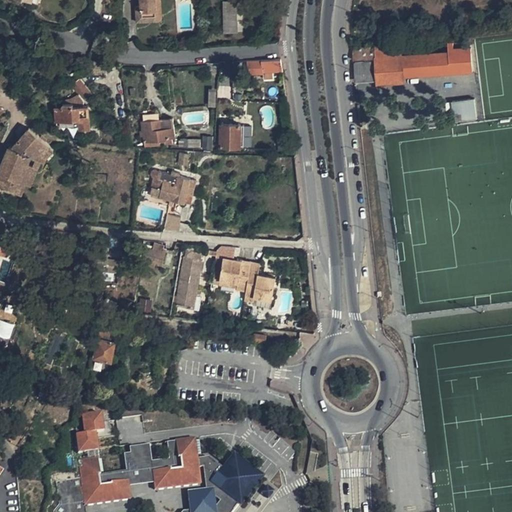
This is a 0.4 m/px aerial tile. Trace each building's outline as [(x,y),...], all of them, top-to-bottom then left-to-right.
[(138,0),(139,4),(132,5),(132,21),(140,21),(140,11),(152,10),(152,0),(138,0)] [(159,20),(158,0),(152,0),(152,10),(140,11),(140,21),(159,20)] [(232,29),(230,0),(217,0),(219,29),(232,29)] [(352,59),(366,57),(366,61),(352,62),(354,81),(378,78),(377,60),(376,58),(400,55),(402,55),(401,43),(375,46),(351,49),(352,59)] [(474,68),(472,47),(454,49),(448,50),(402,55),(400,55),(403,75),(474,68)] [(378,85),(404,83),(403,75),(400,55),(376,58),(377,60),(378,78),(378,85)] [(282,59),(261,60),(262,68),(263,71),(283,71),(282,59)] [(89,67),(104,68),(104,64),(105,62),(89,60),(89,67)] [(248,68),(262,68),(261,60),(248,61),(248,68)] [(79,75),(71,82),(85,100),(92,94),(79,75)] [(457,119),(480,115),(477,96),(474,96),(454,100),(457,119)] [(89,104),(74,104),(73,101),(56,101),(56,109),(56,125),(80,125),(79,128),(90,128),(89,104)] [(176,136),(173,118),(161,119),(163,127),(164,139),(164,141),(172,140),(172,137),(176,136)] [(143,121),(145,141),(159,139),(164,139),(163,127),(161,119),(143,121)] [(242,125),(222,124),(221,144),(241,145),(242,125)] [(54,149),(30,126),(18,139),(20,141),(15,147),(11,146),(9,144),(0,162),(0,185),(4,188),(7,181),(15,185),(17,180),(24,184),(33,166),(27,163),(31,155),(43,161),(54,149)] [(20,141),(18,139),(11,146),(15,147),(20,141)] [(160,178),(157,196),(172,198),(183,200),(184,192),(187,176),(175,174),(156,170),(155,177),(160,178)] [(193,176),(187,176),(184,192),(190,193),(193,176)] [(19,195),(24,184),(17,180),(15,185),(7,181),(4,188),(19,195)] [(171,206),(172,198),(157,196),(156,203),(171,206)] [(166,229),(179,231),(180,216),(167,215),(166,229)] [(0,249),(6,251),(10,240),(0,237),(0,249)] [(166,243),(153,240),(152,242),(151,241),(146,240),(143,251),(157,254),(157,255),(163,257),(166,243)] [(185,255),(179,298),(191,299),(190,302),(190,304),(189,307),(203,309),(206,289),(200,288),(204,259),(207,260),(208,252),(194,250),(193,257),(185,255)] [(157,254),(143,251),(142,257),(145,258),(155,261),(157,255),(157,254)] [(278,276),(260,273),(262,263),(260,262),(227,256),(223,277),(239,280),(238,284),(238,286),(248,288),(246,297),(256,299),(257,294),(274,297),(278,276)] [(239,280),(223,277),(222,283),(225,284),(238,286),(238,284),(239,280)] [(0,336),(9,340),(14,325),(0,319),(0,336)] [(124,326),(122,334),(130,335),(131,327),(124,326)] [(267,335),(254,333),(253,342),(265,343),(267,335)] [(97,338),(92,357),(109,361),(114,342),(97,338)] [(228,511),(235,503),(231,499),(239,505),(260,477),(231,455),(220,469),(205,458),(195,459),(195,455),(193,441),(193,440),(165,444),(167,461),(156,462),(157,463),(150,464),(147,445),(128,447),(128,453),(122,454),(124,471),(116,472),(117,473),(107,475),(107,473),(98,474),(92,433),(100,432),(98,415),(80,418),(83,435),(73,437),(79,478),(54,482),(57,504),(51,511),(228,511)] [(259,494),(267,500),(272,492),(270,490),(265,487),(259,494)]
